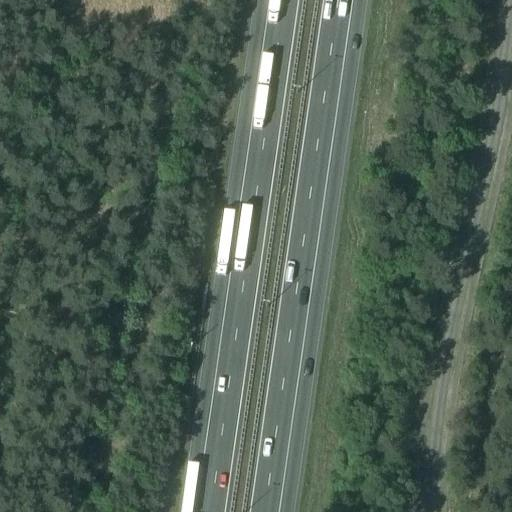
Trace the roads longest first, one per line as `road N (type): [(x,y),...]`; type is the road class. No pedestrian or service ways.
road 1 (unclassified): [(426,511),(448,337),(499,103),(511,0)]
road 2 (motorway): [(270,511),(345,0)]
road 3 (motorway): [(275,0),(203,511)]
